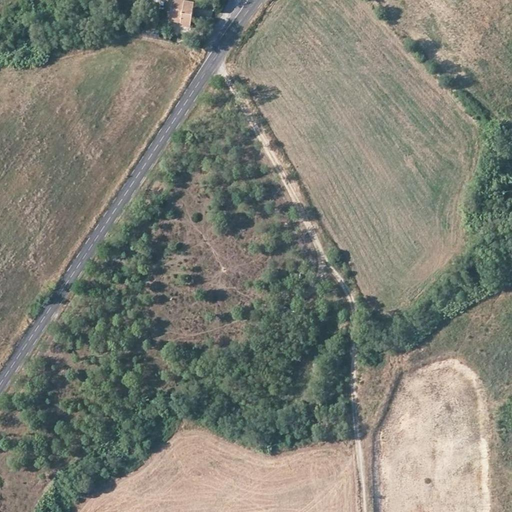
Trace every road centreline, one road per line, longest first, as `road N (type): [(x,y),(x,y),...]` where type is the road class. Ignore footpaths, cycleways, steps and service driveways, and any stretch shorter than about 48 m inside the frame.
road 1 (track): [(363,511),(352,409),(353,304),(215,57)]
road 2 (tertiary): [(0,386),(256,0)]
